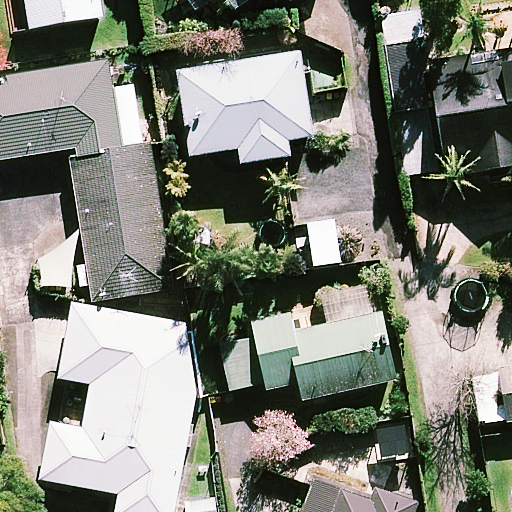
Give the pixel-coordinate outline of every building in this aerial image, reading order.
[(24,0),(30,32),(101,19),(98,0),(24,0)] [(185,0),(190,7),(201,0),(220,0),(230,15),(253,0),(185,0)] [(511,56),(390,71),(403,181),(511,168),(511,56)] [(309,140),(298,57),(178,74),(189,158),(236,151),(239,166),(287,159),(285,143),(309,140)] [(113,95),(108,63),(0,80),(0,162),(68,151),(93,303),(171,290),(148,148),(141,149),(132,92),(113,95)] [(337,267),(334,224),(306,226),(309,268),(337,267)] [(195,327),(70,307),(58,380),(90,385),(83,432),(49,427),(41,483),(118,495),(115,511),(173,511),(193,389),(185,388),(195,327)] [(393,383),(379,315),(292,334),(288,315),(249,323),(264,392),(297,385),(301,403),(393,383)] [(511,369),(498,372),(501,393),(476,397),(480,427),(511,422),(511,369)] [(413,511),(417,503),(373,486),(368,499),(312,478),(298,511),(413,511)]
